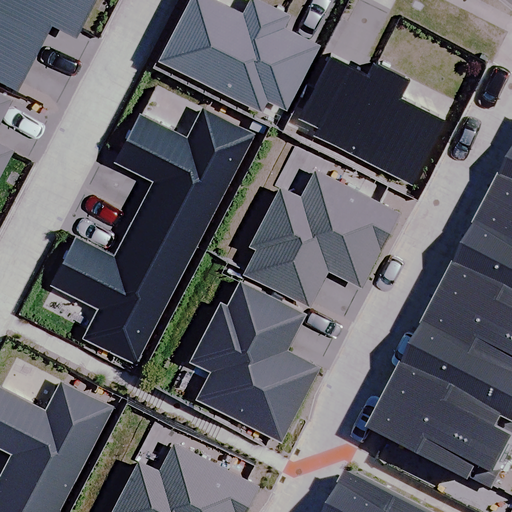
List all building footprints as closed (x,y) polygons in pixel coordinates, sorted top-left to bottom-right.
[(0,0),(0,60),(29,76),(65,9),(84,19),(94,0),(0,0)] [(255,0),(252,6),(241,0),(192,0),(168,48),(269,100),(275,88),(293,98),(325,37),(291,19),(297,7),(283,0),(255,0)] [(379,61),(344,43),(311,105),(330,115),(325,124),(417,172),(451,106),(408,84),(416,68),(384,51),(379,61)] [(0,131),(0,125),(19,90),(0,79),(0,176),(18,142),(0,131)] [(138,215),(197,246),(259,128),(209,102),(193,131),(147,106),(122,153),(160,173),(138,215)] [(267,238),(253,263),(316,296),(337,258),(369,274),(407,203),(325,160),(309,189),(291,179),(261,235),(267,238)] [(511,219),(511,185),(498,212),(511,219)] [(511,219),(498,212),(472,262),(511,282),(511,219)] [(140,355),(197,246),(138,215),(120,250),(83,230),(59,276),(106,301),(91,329),(140,355)] [(511,344),(511,282),(472,262),(446,311),(511,344)] [(312,304),(249,272),(237,295),(231,292),(200,351),(220,361),(207,388),(289,431),(326,360),(292,342),(312,304)] [(511,344),(446,311),(418,364),(511,412),(511,344)] [(511,413),(419,364),(392,414),(493,467),(502,449),(511,454),(511,413)] [(0,483),(0,487),(47,511),(60,511),(119,399),(69,373),(54,402),(7,378),(0,391),(0,433),(21,444),(0,483)] [(245,511),(264,477),(183,434),(169,461),(147,449),(117,507),(125,511),(124,511),(245,511)] [(457,511),(367,464),(341,511),(457,511)] [(0,511),(47,511),(0,487),(0,511)]
